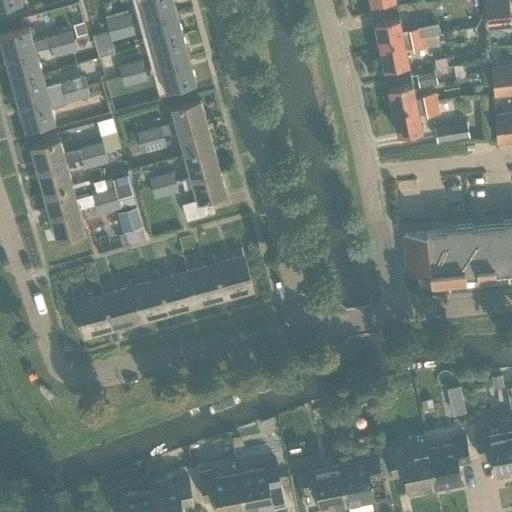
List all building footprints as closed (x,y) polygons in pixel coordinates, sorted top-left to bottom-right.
[(176,11),(172,0),(140,0),(146,19),(176,11)] [(452,0),(453,0),(423,6),(427,25),(409,29),(401,31),(399,18),(374,23),(379,46),(423,37),(423,36),(440,33),(438,23),(451,20),(450,15),(455,14),(470,11),(468,0),(452,0)] [(485,0),(486,13),(510,11),(509,0),(485,0)] [(182,34),(176,11),(146,19),(152,42),(182,34)] [(511,26),(510,11),(486,13),(488,28),(511,26)] [(106,20),(108,30),(132,24),(129,14),(106,20)] [(134,33),(132,24),(108,30),(111,39),(134,33)] [(36,50),(29,26),(0,34),(0,36),(6,58),(36,50)] [(85,28),(71,32),(73,39),(87,35),(85,28)] [(48,36),(50,46),(73,39),(71,32),(71,30),(48,36)] [(188,57),(182,34),(152,42),(159,65),(188,57)] [(423,37),(379,46),(384,70),(408,64),(405,48),(412,46),(413,50),(426,47),(423,37)] [(76,49),(73,39),(50,46),(53,55),(76,49)] [(42,73),(36,50),(6,58),(12,81),(42,73)] [(195,81),(188,57),(159,65),(165,89),(195,81)] [(447,65),(446,57),(434,59),(435,67),(447,65)] [(121,76),(144,69),(141,59),(118,66),(121,76)] [(462,65),(455,66),(456,78),(464,77),(462,65)] [(511,65),(491,67),(492,81),(511,79),(511,65)] [(144,69),(121,76),(124,85),(147,79),(147,78),(144,69)] [(438,83),(435,70),(417,73),(420,87),(438,83)] [(48,96),(42,73),(12,81),(19,104),(48,96)] [(61,83),(63,92),(86,85),(83,76),(60,82),(61,83)] [(511,79),(492,81),(494,95),(511,93),(511,79)] [(388,88),(392,112),(437,103),(435,92),(422,95),(423,98),(415,100),(412,83),(388,88)] [(86,85),(63,92),(66,101),(67,101),(89,95),(86,85)] [(55,120),(48,96),(19,104),(25,128),(55,120)] [(175,121),(160,126),(162,135),(163,136),(178,132),(178,131),(207,123),(200,100),(171,108),(175,121)] [(437,103),(392,112),(397,135),(422,130),(418,114),(426,112),(426,115),(439,113),(437,103)] [(511,113),(494,115),(497,143),(511,141),(511,113)] [(102,142),(104,151),(121,147),(112,116),(96,120),(102,142)] [(469,137),(466,121),(434,127),(437,142),(456,139),(469,137)] [(178,131),(178,132),(184,154),(213,146),(207,123),(178,131)] [(136,132),(139,142),(162,135),(160,126),(136,132)] [(162,135),(139,142),(142,151),(165,145),(163,136),(162,135)] [(66,162),(81,157),(79,148),(63,152),(59,138),(30,146),(37,170),(66,162)] [(81,158),(104,151),(102,142),(79,148),(81,157),(81,158)] [(188,167),(172,171),(175,180),(182,179),(219,169),(213,146),(184,154),(188,167)] [(107,161),(104,151),(81,158),(84,167),(107,161)] [(43,193),(72,185),(66,162),(37,170),(43,193)] [(219,169),(182,179),(184,187),(192,184),(196,197),(181,201),(186,218),(214,210),(210,197),(226,192),(219,169)] [(175,180),(172,171),(149,178),(152,187),(175,181),(175,180)] [(112,178),(114,187),(115,187),(117,196),(133,192),(127,174),(112,178)] [(175,181),(152,187),(154,197),(178,191),(175,181)] [(94,203),(91,194),(76,198),(72,185),(43,193),(50,216),(94,203)] [(91,194),(94,203),(117,197),(117,196),(115,187),(114,187),(91,194)] [(117,197),(94,203),(97,213),(97,214),(120,208),(117,197)] [(97,213),(94,203),(50,216),(56,239),(85,231),(81,217),(97,213)] [(140,229),(135,209),(119,213),(125,233),(140,229)] [(511,219),(502,221),(503,224),(474,227),(474,224),(442,227),(443,230),(409,233),(409,234),(405,234),(408,262),(415,262),(416,270),(413,270),(413,272),(430,270),(431,285),(448,283),(448,288),(450,288),(449,283),(466,282),(465,276),(477,275),(478,285),(480,285),(479,280),(496,279),(495,273),(507,272),(508,282),(510,282),(509,272),(511,271),(511,219)] [(215,264),(224,299),(253,291),(243,256),(215,264)] [(215,264),(187,271),(196,307),(224,299),(215,264)] [(187,271),(158,279),(168,314),(196,307),(187,271)] [(158,279),(130,287),(140,322),(168,314),(158,279)] [(130,287),(102,295),(112,330),(140,322),(130,287)] [(83,338),(112,330),(102,295),(74,303),(83,338)] [(503,375),(492,375),(493,388),(504,388),(503,375)] [(461,386),(448,389),(450,399),(463,396),(462,392),(461,386)] [(497,477),(511,474),(511,419),(487,424),(488,428),(475,431),(481,460),(492,458),(496,479),(497,479),(497,477)] [(250,429),(240,432),(244,441),(253,438),(250,429)] [(427,448),(436,489),(462,484),(458,464),(469,462),(464,433),(451,435),(453,443),(427,448)] [(361,434),(361,444),(377,445),(378,435),(361,434)] [(301,452),(299,441),(288,443),(290,454),(301,452)] [(410,494),(436,489),(427,448),(402,453),(400,445),(387,448),(393,477),(405,475),(409,496),(410,496),(410,494)] [(339,465),(348,506),(374,501),(370,481),(382,479),(376,450),(363,453),(365,460),(339,465)] [(238,473),(245,511),(254,511),(273,508),(269,489),(280,487),(275,458),(262,460),(264,468),(238,473)] [(321,511),(322,511),(348,506),(339,465),(314,470),(312,463),(299,465),(305,494),(317,492),(320,511),(321,511)] [(245,511),(238,473),(212,478),(211,470),(198,473),(204,501),(216,499),(218,511),(245,511)] [(150,490),(154,511),(182,511),(181,506),(193,504),(187,475),(175,477),(176,485),(150,490)] [(154,511),(150,490),(125,495),(123,487),(111,490),(115,511),(154,511)]
